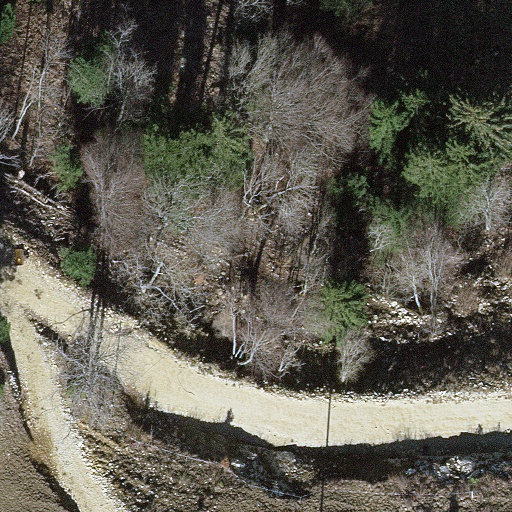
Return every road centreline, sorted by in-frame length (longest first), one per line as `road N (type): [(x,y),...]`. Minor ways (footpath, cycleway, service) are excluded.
road 1 (track): [(0,284),(158,375),(312,420),(511,423)]
road 2 (track): [(0,301),(96,511)]
